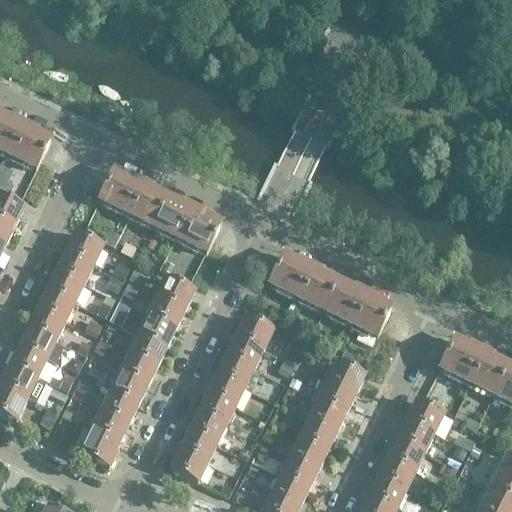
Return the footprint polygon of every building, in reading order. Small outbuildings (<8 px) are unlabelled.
[(0,157),(36,175),(51,144),(36,137),(37,135),(14,124),(13,126),(0,119),(0,157)] [(0,170),(0,189),(19,198),(30,173),(4,162),(0,170)] [(152,232),(167,202),(151,194),(152,192),(130,181),(129,183),(113,175),(98,206),(152,232)] [(0,226),(13,233),(23,213),(0,201),(0,226)] [(206,259),(221,228),(206,221),(207,219),(184,208),(183,210),(167,202),(152,232),(206,259)] [(0,249),(4,251),(13,233),(0,226),(0,249)] [(92,272),(102,252),(75,239),(65,258),(92,272)] [(83,291),(92,272),(65,258),(56,277),(83,291)] [(322,316),(337,286),(321,278),(322,276),(299,265),(298,267),(283,259),(268,290),(322,316)] [(74,309),(83,291),(56,277),(47,296),(74,309)] [(184,317),(193,297),(166,284),(157,304),(184,317)] [(376,343),(391,312),(376,305),(377,303),(354,292),(353,294),(337,286),(322,316),(376,343)] [(64,328),(73,310),(74,309),(47,296),(37,315),(64,328)] [(174,336),(184,317),(157,304),(148,322),(174,336)] [(55,347),(64,328),(37,315),(28,334),(55,347)] [(165,354),(174,336),(148,322),(138,341),(165,354)] [(263,356),(272,336),(245,323),(236,342),(263,356)] [(46,366),(55,347),(28,334),(19,352),(46,366)] [(156,373),(165,354),(138,341),(129,360),(156,373)] [(253,374),(263,356),(236,342),(226,361),(253,374)] [(493,401),(508,370),(491,362),(492,360),(470,349),(469,351),(454,343),(439,374),(493,401)] [(36,385),(45,366),(46,366),(19,352),(9,371),(36,385)] [(146,392),(156,373),(129,360),(120,379),(146,392)] [(244,393),(253,374),(226,361),(217,380),(244,393)] [(354,401),(364,382),(337,368),(327,388),(354,401)] [(511,410),(511,372),(508,370),(493,401),(511,410)] [(27,403),(36,385),(9,371),(0,390),(27,403)] [(137,411),(146,392),(120,379),(110,398),(137,411)] [(235,412),(244,393),(217,380),(208,399),(235,412)] [(345,420),(354,401),(327,388),(318,407),(345,420)] [(0,419),(15,427),(27,404),(27,403),(0,390),(0,419)] [(128,430),(137,411),(110,398),(101,416),(128,430)] [(225,431),(235,412),(208,399),(198,418),(225,431)] [(335,439),(345,420),(318,407),(308,425),(335,439)] [(433,440),(443,421),(416,407),(406,427),(433,440)] [(119,449),(128,430),(101,416),(92,435),(119,449)] [(216,450),(225,431),(198,418),(189,437),(216,450)] [(326,458),(335,439),(308,425),(299,444),(326,458)] [(424,459),(433,440),(406,427),(397,445),(424,459)] [(114,458),(118,450),(119,449),(92,435),(80,459),(108,473),(116,459),(114,458)] [(206,469),(216,450),(189,437),(180,456),(206,469)] [(317,476),(326,458),(299,444),(290,463),(317,476)] [(414,478),(424,459),(397,445),(387,464),(414,478)] [(197,488),(206,469),(180,456),(170,475),(197,488)] [(511,464),(507,462),(491,495),(511,505),(511,464)] [(307,495),(317,476),(290,463),(281,482),(307,495)] [(405,496),(414,478),(387,464),(378,483),(405,496)] [(294,511),(299,511),(307,495),(281,482),(271,501),(294,511)] [(389,511),(397,511),(405,496),(378,483),(369,502),(389,511)] [(511,511),(511,505),(491,495),(482,511),(511,511)] [(294,511),(271,501),(265,511),(294,511)] [(389,511),(369,502),(363,511),(389,511)]
